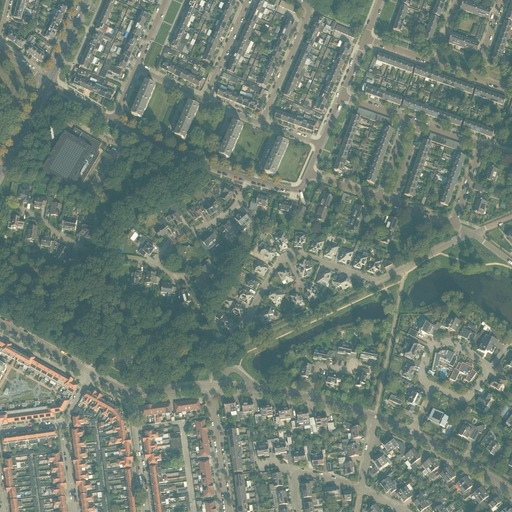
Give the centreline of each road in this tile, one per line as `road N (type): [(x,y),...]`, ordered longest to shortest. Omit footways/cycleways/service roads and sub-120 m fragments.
road 1 (residential): [(156,265),(82,248),(0,202)]
road 2 (residential): [(260,123),(309,11),(294,0)]
road 3 (residential): [(156,265),(176,235),(223,216),(249,179)]
road 4 (residential): [(228,511),(211,385)]
road 5 (residential): [(130,392),(147,511)]
road 6 (residential): [(487,372),(452,341),(429,346),(422,380),(434,388)]
